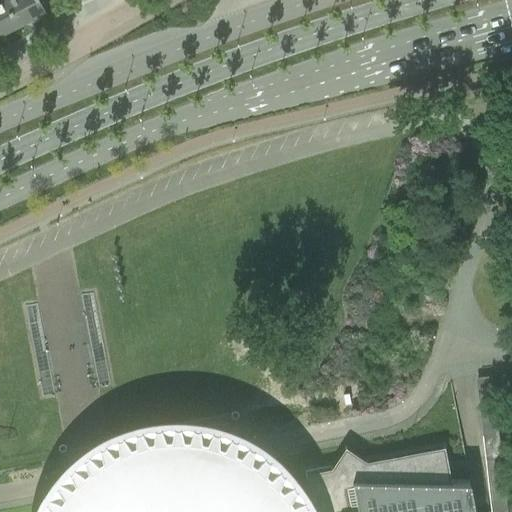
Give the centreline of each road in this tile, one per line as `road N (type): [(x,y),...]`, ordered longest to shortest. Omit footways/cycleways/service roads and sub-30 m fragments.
road 1 (secondary): [(0,198),(122,141),(511,27)]
road 2 (secondary): [(317,0),(0,121)]
